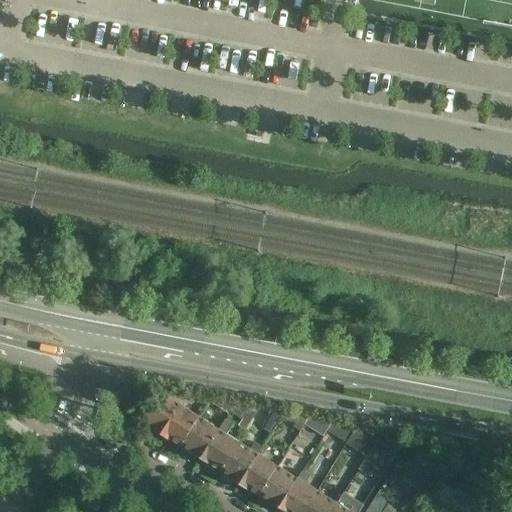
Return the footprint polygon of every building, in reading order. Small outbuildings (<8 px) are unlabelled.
[(199,418),(160,394),(142,422),(153,429),(152,431),(169,441),(169,440),(181,447),(199,418)] [(237,401),(212,397),(208,403),(228,416),(230,412),(237,401)] [(261,406),(237,401),(230,412),(249,425),(261,406)] [(219,430),(199,418),(181,447),(193,454),(192,456),(200,460),(219,430)] [(299,435),(303,427),(306,424),(305,423),(298,419),(291,430),(299,435)] [(225,420),(219,430),(200,460),(208,465),(208,464),(220,471),(238,443),(226,435),(233,425),(225,420)] [(322,439),(326,433),(333,422),(307,420),(305,423),(306,424),(303,427),(322,439)] [(352,435),(333,422),(326,433),(345,445),(352,435)] [(352,435),(345,445),(365,458),(380,434),(356,428),(352,435)] [(365,458),(363,461),(376,469),(378,465),(386,470),(398,450),(381,432),(380,434),(365,458)] [(238,443),(220,471),(232,479),(232,480),(239,485),(258,455),(262,448),(254,443),(250,450),(238,443)] [(278,467),(258,455),(239,485),(247,490),(248,489),(260,496),(278,467)] [(297,479),(278,467),(260,496),(271,503),(271,504),(278,509),(297,479)] [(297,479),(278,509),(283,511),(303,511),(316,491),(305,484),(309,478),(302,473),(297,479)] [(468,486),(459,501),(476,511),(483,511),(491,501),(468,486)] [(331,511),(336,504),(316,491),(303,511),(331,511)] [(394,511),(399,504),(379,491),(366,511),(394,511)] [(349,511),(345,509),(350,500),(342,495),(336,504),(331,511),(349,511)]
